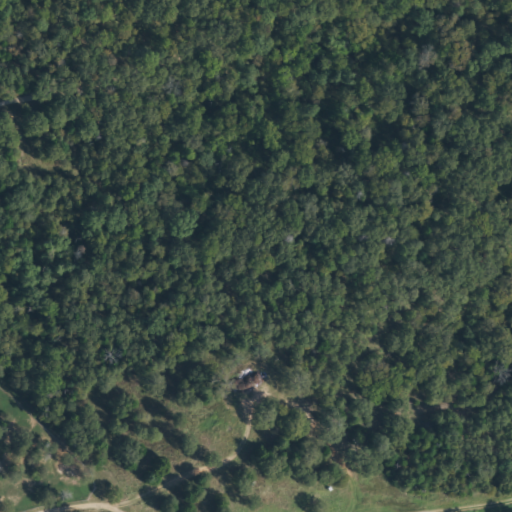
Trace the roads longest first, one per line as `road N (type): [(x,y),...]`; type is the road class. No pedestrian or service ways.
road 1 (residential): [(0,95),(196,40),(309,23),(338,0)]
road 2 (residential): [(23,511),(72,499),(146,511)]
